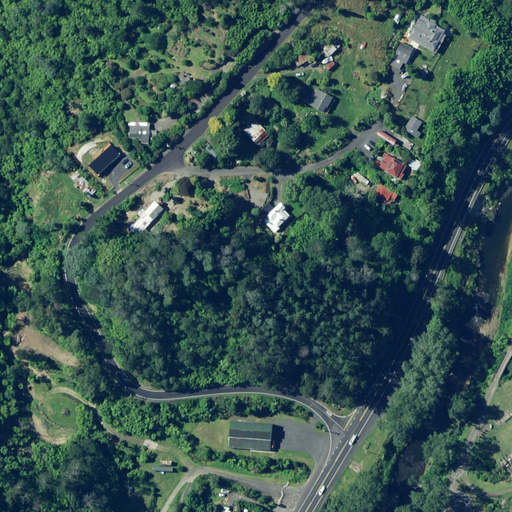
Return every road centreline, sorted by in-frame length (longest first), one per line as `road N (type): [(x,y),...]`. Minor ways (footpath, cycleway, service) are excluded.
road 1 (residential): [(351,435),(318,407),(275,390),(147,395),(115,370),(71,295),(62,257),(90,216),(165,163)]
road 2 (trunk): [(511,120),(470,186),(404,341),(351,435)]
road 3 (residential): [(165,163),(293,168),(319,157),(373,109)]
road 4 (residential): [(165,163),(314,0)]
